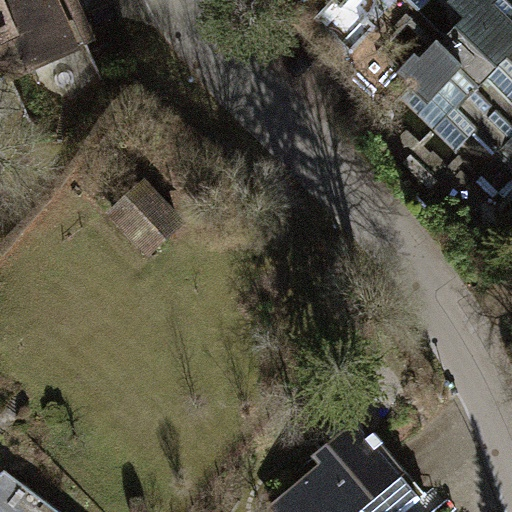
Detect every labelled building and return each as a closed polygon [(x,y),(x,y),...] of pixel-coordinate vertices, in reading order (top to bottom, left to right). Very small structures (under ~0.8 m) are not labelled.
[(0,0),(0,57),(14,87),(90,51),(65,0),(0,0)] [(348,10),(329,28),(365,65),(390,41),(385,36),(403,19),(385,0),(374,0),(356,18),(348,10)] [(511,1),(511,0),(472,0),(402,63),(439,104),(422,119),(464,166),(473,158),(511,200),(511,1)] [(153,189),(122,218),(163,263),(195,234),(153,189)] [(397,511),(353,460),(292,511),(397,511)]
